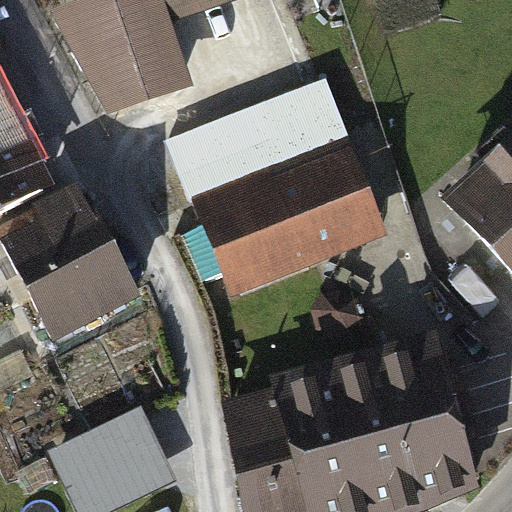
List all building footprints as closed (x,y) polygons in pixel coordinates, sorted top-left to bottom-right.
[(83,0),(52,11),(110,112),(195,84),(175,19),(233,0),(83,0)] [(0,217),(59,187),(0,70),(0,217)] [(190,198),(194,196),(350,135),(328,78),(168,141),(190,198)] [(350,135),(194,196),(234,298),(390,237),(350,135)] [(511,137),(444,199),(511,274),(511,137)] [(38,218),(1,237),(0,237),(0,241),(52,344),(54,343),(139,300),(80,184),(33,207),(38,218)] [(322,292),(312,310),(318,332),(334,340),(355,336),(368,317),(361,295),(342,286),(322,292)] [(277,396),(223,410),(250,511),(423,511),(430,510),(480,483),(442,338),(273,383),(277,396)] [(140,407),(47,453),(75,511),(114,511),(177,481),(140,407)]
